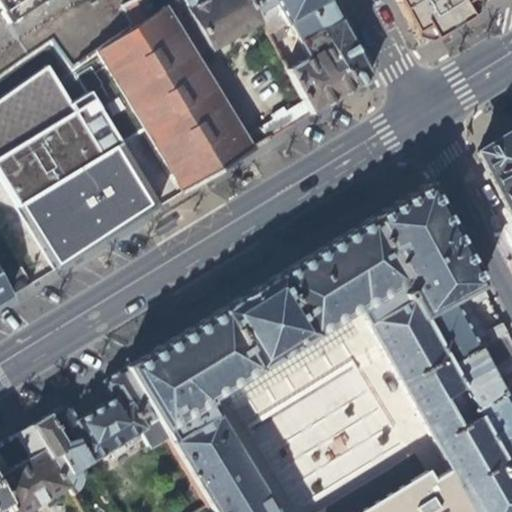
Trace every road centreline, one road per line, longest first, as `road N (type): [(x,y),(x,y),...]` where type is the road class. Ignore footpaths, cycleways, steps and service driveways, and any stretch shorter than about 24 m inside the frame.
road 1 (tertiary): [(416,112),(0,365)]
road 2 (residential): [(416,112),(511,287)]
road 3 (residential): [(355,0),(416,112)]
